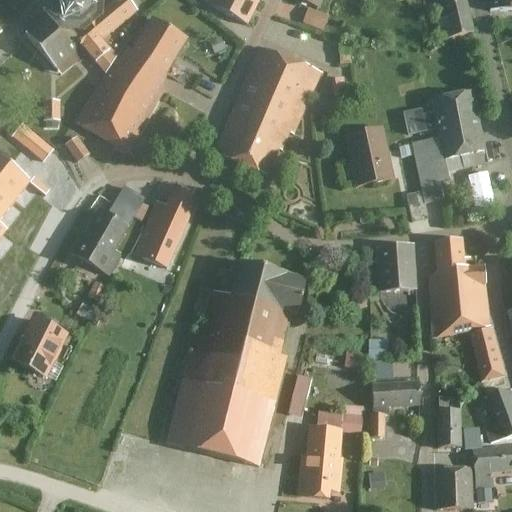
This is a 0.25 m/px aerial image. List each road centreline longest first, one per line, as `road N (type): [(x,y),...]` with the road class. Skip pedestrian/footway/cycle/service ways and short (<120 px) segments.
road 1 (residential): [(0,349),(88,192),(143,170),(189,177)]
road 2 (residential): [(428,511),(423,242)]
road 3 (residential): [(189,177),(318,248),(423,242)]
road 4 (residential): [(189,177),(274,0)]
road 5 (residential): [(511,142),(478,0)]
road 6 (residential): [(500,220),(495,281),(511,351)]
road 7 (residential): [(0,473),(124,511)]
